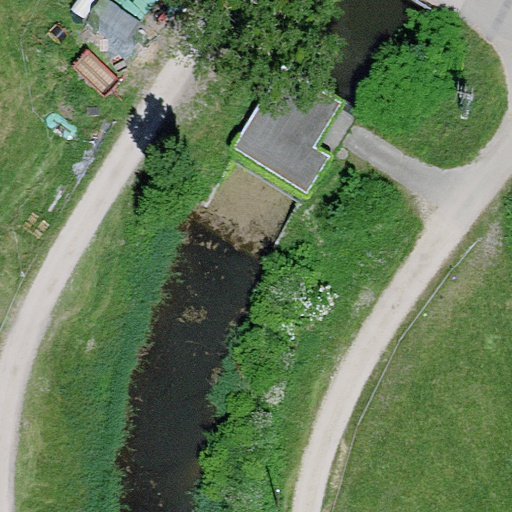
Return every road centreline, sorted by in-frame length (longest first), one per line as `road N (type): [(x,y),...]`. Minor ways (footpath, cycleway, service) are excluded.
road 1 (track): [(0,436),(23,344),(213,0)]
road 2 (track): [(511,122),(358,357),(315,462),(310,511)]
